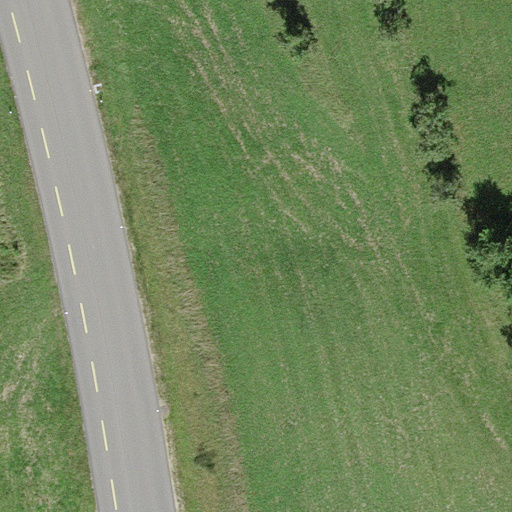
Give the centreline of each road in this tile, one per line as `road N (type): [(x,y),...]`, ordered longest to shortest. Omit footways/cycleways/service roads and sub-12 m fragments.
road 1 (tertiary): [(33,0),(77,169),(147,511)]
road 2 (track): [(511,314),(373,0)]
